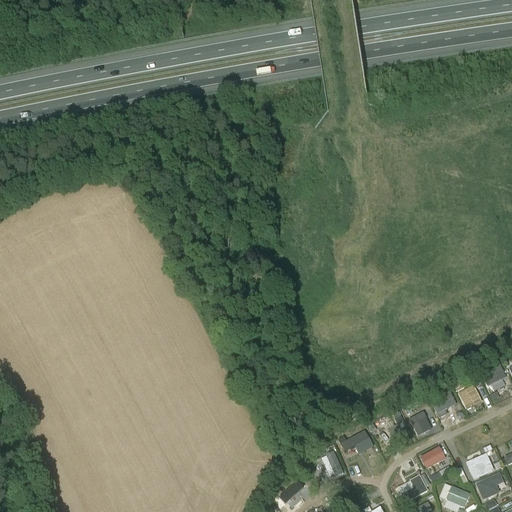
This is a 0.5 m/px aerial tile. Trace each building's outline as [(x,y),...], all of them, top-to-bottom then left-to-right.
[(493,378),(484,383),(487,389),(491,387),(494,393),(505,387),(502,382),(506,379),(503,373),(499,365),(489,370),(493,378)] [(470,404),(479,399),(473,388),(458,396),(466,412),(472,409),(470,404)] [(453,400),(434,409),(439,421),(448,417),(445,412),(456,407),(453,400)] [(409,422),(418,439),(424,436),(418,424),(427,420),(424,414),(409,422)] [(461,414),(456,416),(459,422),(464,419),(461,414)] [(411,438),(404,423),(388,431),(396,446),(411,438)] [(339,444),(343,453),(353,449),(357,456),(372,449),(364,432),(339,444)] [(421,459),(427,470),(444,460),(438,450),(421,459)] [(333,451),(320,457),(330,480),(343,475),(333,451)] [(477,479),(493,472),(490,466),(480,470),(477,463),(470,465),(477,479)] [(432,482),(452,473),(449,468),(430,477),(432,482)] [(502,483),(499,477),(483,484),(489,498),(495,495),(501,492),(498,484),(502,483)] [(404,506),(427,494),(419,479),(410,484),(414,491),(399,498),(404,506)] [(452,488),(446,502),(464,510),(470,496),(452,488)] [(277,503),(280,511),(287,511),(286,510),(291,508),(287,499),(277,503)] [(486,504),(488,511),(498,511),(495,501),(486,504)] [(428,511),(432,510),(428,503),(409,511),(428,511)]
